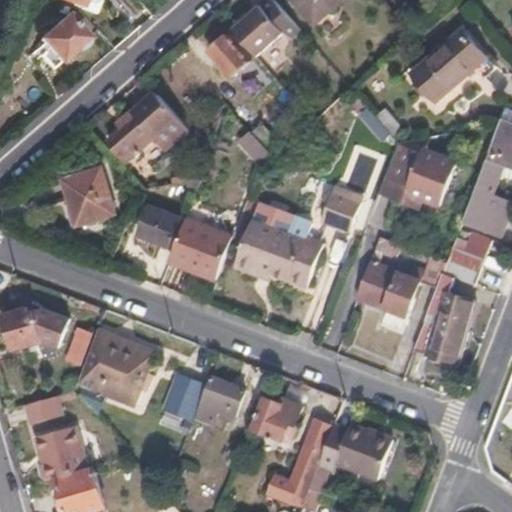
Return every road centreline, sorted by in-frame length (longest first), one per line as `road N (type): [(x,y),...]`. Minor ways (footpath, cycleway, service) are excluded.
road 1 (residential): [(0,249),(471,425)]
road 2 (residential): [(0,178),(204,0)]
